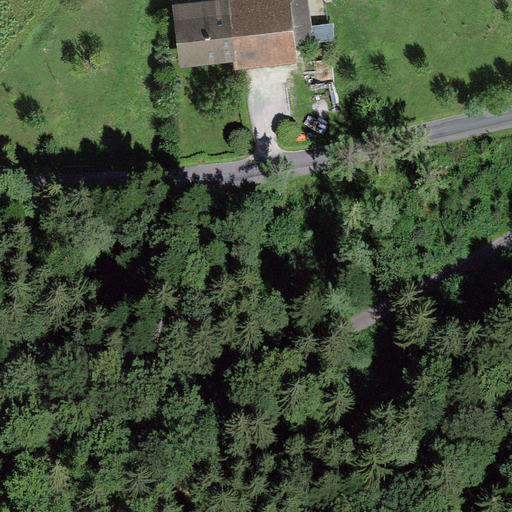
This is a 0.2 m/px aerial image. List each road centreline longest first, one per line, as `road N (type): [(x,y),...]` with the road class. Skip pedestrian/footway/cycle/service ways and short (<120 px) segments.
road 1 (track): [(511,236),(98,459),(0,497)]
road 2 (unclassified): [(511,127),(339,174),(0,215)]
